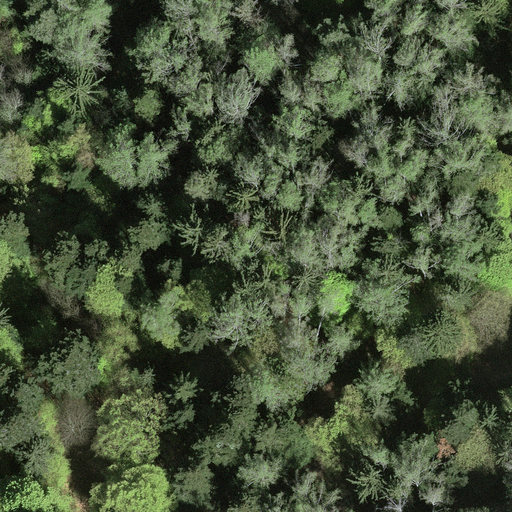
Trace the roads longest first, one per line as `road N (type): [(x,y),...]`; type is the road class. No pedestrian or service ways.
road 1 (track): [(377,434),(301,448),(216,511)]
road 2 (track): [(377,434),(426,425),(511,391)]
